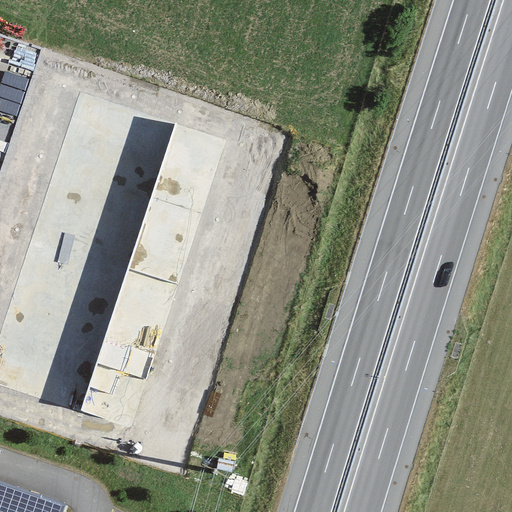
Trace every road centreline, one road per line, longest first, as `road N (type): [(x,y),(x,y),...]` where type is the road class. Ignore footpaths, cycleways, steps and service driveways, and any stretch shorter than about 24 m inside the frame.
road 1 (motorway): [(471,0),(312,511)]
road 2 (motorway): [(362,511),(511,29)]
